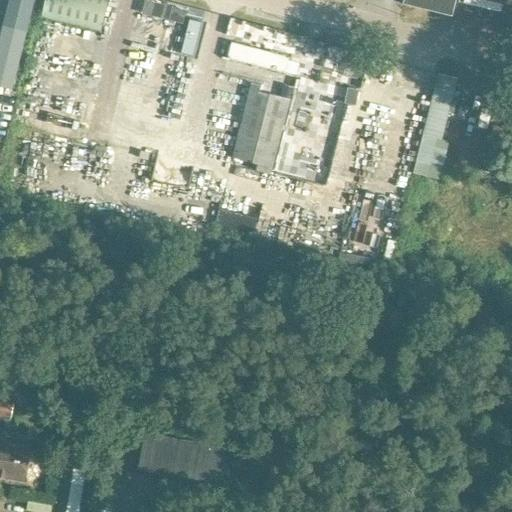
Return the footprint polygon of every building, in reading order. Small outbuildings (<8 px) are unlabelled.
[(9,0),(0,38),(0,86),(17,92),(39,0),(9,0)] [(45,0),(41,18),(101,32),(107,0),(45,0)] [(403,0),(403,4),(438,12),(452,16),(456,0),(403,0)] [(511,0),(457,0),(453,16),(511,30),(511,0)] [(146,1),(143,13),(149,14),(152,3),(146,1)] [(174,8),(171,20),(182,22),(185,11),(174,8)] [(190,19),(181,54),(193,57),(201,22),(190,19)] [(232,42),(228,58),(285,72),(289,57),(232,42)] [(438,74),(423,136),(442,141),(457,79),(438,74)] [(283,87),(280,97),(290,100),(292,90),(283,87)] [(248,90),(232,158),(255,163),(254,170),(271,174),(290,100),(280,97),(248,90)] [(220,208),(214,228),(252,238),(257,218),(220,208)] [(0,408),(0,434),(7,435),(11,417),(12,417),(18,381),(6,379),(4,390),(1,401),(0,408)] [(145,433),(144,435),(137,475),(231,492),(236,467),(239,449),(145,433)] [(6,436),(0,435),(0,478),(26,483),(33,446),(5,441),(6,436)]
